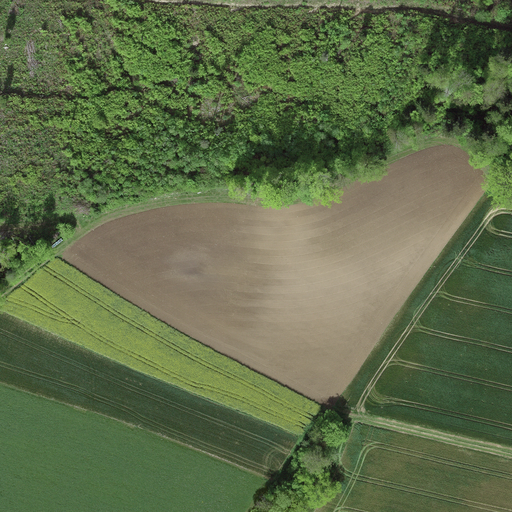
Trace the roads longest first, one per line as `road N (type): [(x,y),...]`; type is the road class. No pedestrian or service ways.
road 1 (track): [(511,461),(308,412),(240,511)]
road 2 (track): [(248,0),(409,3),(511,24)]
road 3 (track): [(0,225),(65,217),(78,227),(0,292)]
